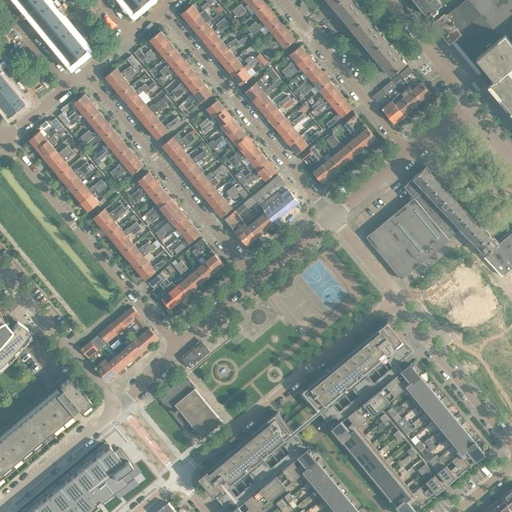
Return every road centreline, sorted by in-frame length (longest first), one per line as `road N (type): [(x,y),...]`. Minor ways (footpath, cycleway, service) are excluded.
road 1 (residential): [(180,481),(391,304)]
road 2 (residential): [(3,141),(178,349)]
road 3 (residential): [(89,68),(258,280)]
road 4 (residential): [(330,217),(160,9)]
road 5 (residential): [(406,156),(277,0)]
road 6 (residential): [(391,304),(511,450)]
road 7 (residential): [(113,407),(0,262)]
road 8 (residential): [(0,508),(113,407)]
road 9 (residential): [(469,102),(387,0)]
